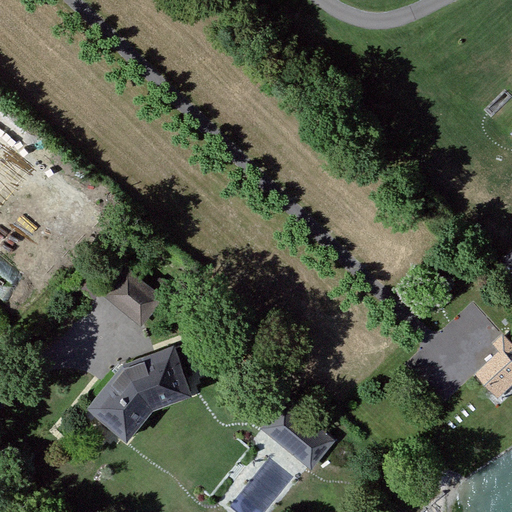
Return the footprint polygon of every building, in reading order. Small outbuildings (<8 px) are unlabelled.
[(511,284),(511,249),(494,265),(511,284)] [(125,267),(99,297),(136,328),(161,298),(125,267)] [(511,381),(511,346),(501,335),(491,345),(498,352),(473,376),(494,398),(511,381)] [(148,408),(189,394),(172,345),(123,365),(84,406),(123,437),(148,408)] [(330,440),(283,402),(260,430),(308,468),(330,440)]
